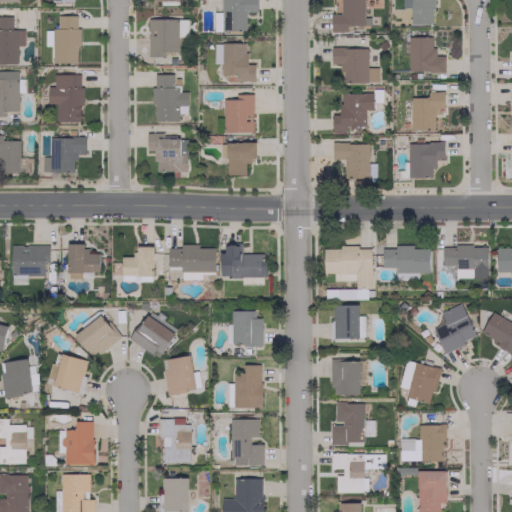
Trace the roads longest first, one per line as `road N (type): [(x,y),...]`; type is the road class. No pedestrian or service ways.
road 1 (residential): [(292,0),(296,511)]
road 2 (tertiary): [(0,204),(511,206)]
road 3 (residential): [(475,0),(476,207)]
road 4 (residential): [(116,0),(116,204)]
road 5 (residential): [(476,387),(477,511)]
road 6 (residential): [(126,388),(126,511)]
